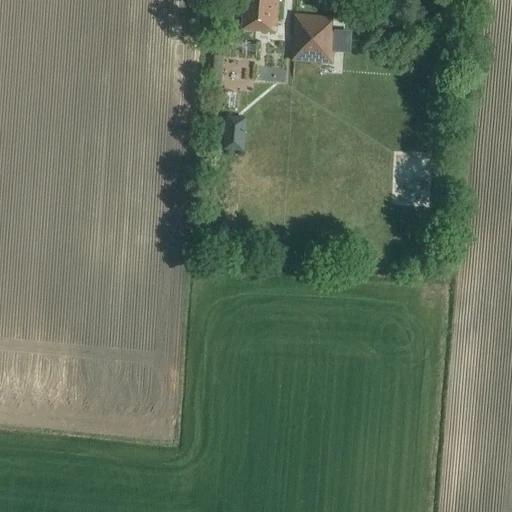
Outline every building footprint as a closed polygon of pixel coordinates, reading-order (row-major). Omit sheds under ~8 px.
[(244,0),(242,31),(276,34),(278,0),(244,0)] [(295,16),(292,62),(332,65),(334,33),(331,33),(332,19),(295,16)] [(254,61),(255,42),(224,40),(224,44),(215,44),(211,93),(220,94),(223,58),(254,61)] [(245,120),(224,118),(221,152),(241,154),(245,120)] [(414,154),(411,154),(409,154),(406,154),(403,155),(401,156),(399,158),(397,160),(396,162),(394,164),(394,166),(393,168),(392,170),(392,173),(393,176),(393,177),(395,180),(396,182),(398,184),(399,186),(400,187),(403,188),(404,189),(406,189),(409,190),(411,190),(413,190),(416,189),(418,188),(420,187),(422,186),(424,184),(425,182),(426,180),(428,178),(428,176),(429,174),(429,171),(428,169),(428,167),(428,166),(427,164),(426,163),(425,161),(424,159),(422,158),(420,156),(418,155),(416,154),(414,154)]
